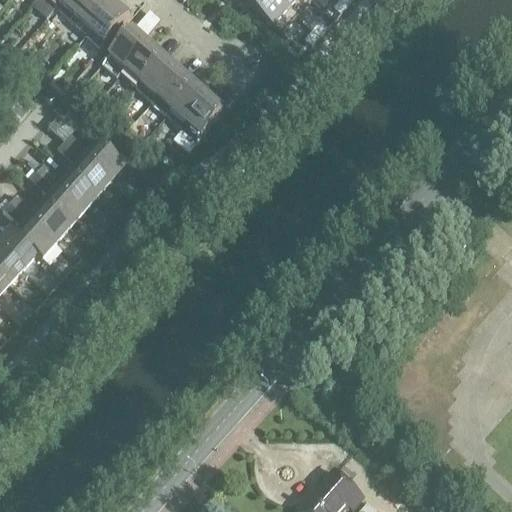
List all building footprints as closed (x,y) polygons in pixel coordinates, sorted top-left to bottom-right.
[(44,0),(58,12),(68,0),(44,0)] [(68,0),(58,12),(73,26),(95,0),(68,0)] [(112,0),(95,0),(73,26),(88,39),(118,5),(112,0)] [(272,0),(243,0),(241,2),(281,38),(297,21),(272,0)] [(305,0),(272,0),(297,21),(311,5),(305,0)] [(355,0),(344,0),(342,4),(349,10),(357,1),(355,0)] [(342,4),(334,12),(341,19),(349,10),(342,4)] [(118,5),(88,39),(103,52),(133,18),(118,5)] [(321,27),(313,36),(320,42),(328,33),(321,27)] [(108,65),(102,71),(117,84),(122,78),(123,79),(153,46),(138,32),(108,65)] [(313,36),(305,44),(312,51),(320,42),(313,36)] [(153,46),(123,79),(138,93),(168,59),(153,46)] [(168,59),(138,93),(153,106),(183,72),(175,65),(168,59)] [(11,66),(19,73),(24,68),(16,61),(11,66)] [(183,72),(153,106),(169,120),(199,86),(183,72)] [(199,86),(169,120),(184,133),(214,99),(199,86)] [(42,93),(51,101),(56,95),(47,87),(42,93)] [(88,104),(93,109),(100,100),(95,96),(88,104)] [(214,99),(184,133),(199,147),(229,113),(214,99)] [(48,132),(64,146),(70,139),(73,136),(57,122),(48,132)] [(124,171),(96,146),(88,155),(70,139),(64,146),(110,187),(124,171)] [(163,158),(148,145),(141,153),(156,166),(163,158)] [(110,187),(64,146),(57,154),(75,170),(68,177),(96,202),(110,187)] [(96,202),(68,177),(61,185),(43,169),(36,177),(83,218),(96,202)] [(83,218),(36,177),(30,184),(48,200),(41,208),(69,233),(83,218)] [(120,200),(132,210),(142,199),(137,195),(124,196),(120,200)] [(69,233),(41,208),(34,216),(16,200),(9,207),(55,248),(69,233)] [(55,248),(9,207),(2,215),(20,231),(14,239),(42,264),(55,248)] [(42,264),(14,239),(12,240),(6,234),(0,241),(0,240),(0,253),(22,274),(35,260),(40,265),(42,264)] [(22,274),(0,253),(0,281),(9,289),(22,274)] [(41,286),(52,293),(62,278),(50,271),(41,286)] [(0,298),(9,289),(0,281),(0,298)] [(353,511),(363,501),(335,476),(302,511),(345,511),(349,508),(353,511)]
